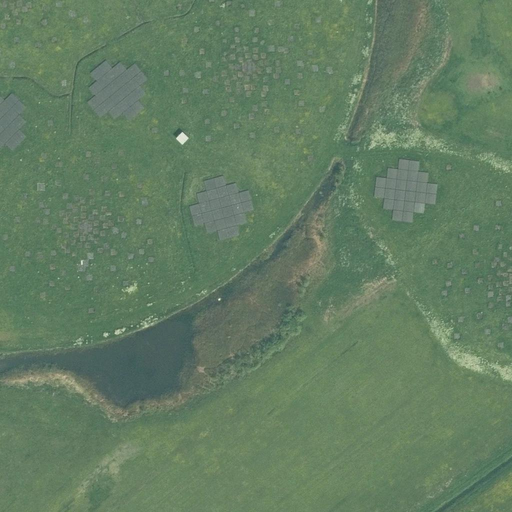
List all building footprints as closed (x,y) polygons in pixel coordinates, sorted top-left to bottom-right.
[(95,95),(87,101),(100,117),(108,111),(114,119),(122,112),(129,120),(145,107),(138,99),(146,92),(140,85),(148,78),(135,62),(127,69),(120,61),(112,67),(106,59),(90,72),(96,80),(88,87),(95,95)] [(0,147),(5,143),(12,150),(26,135),(19,128),(26,121),(19,114),(26,106),(12,92),(4,99),(0,94),(0,147)] [(183,131),(176,137),(183,144),(189,137),(183,131)] [(386,177),(376,176),(373,196),(384,197),(382,208),(393,209),(391,219),(412,222),(413,211),(423,213),(425,202),(435,204),(437,183),(427,182),(428,172),(418,170),(419,160),(399,158),(398,168),(387,167),(386,177)] [(226,184),(223,174),(203,180),(206,190),(196,193),(199,202),(189,205),(194,225),(204,222),(207,232),(217,230),(219,240),(239,234),(237,224),(247,222),(244,212),(254,209),(248,189),(238,192),(236,182),(226,184)]
